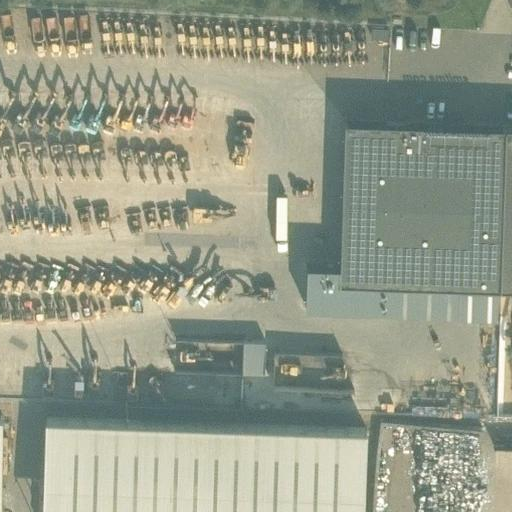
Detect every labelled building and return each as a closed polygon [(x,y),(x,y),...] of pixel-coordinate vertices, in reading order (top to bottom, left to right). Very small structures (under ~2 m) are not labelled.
[(91,13),(42,15),(43,38),(92,36),(91,13)] [(102,45),(153,34),(148,13),(111,21),(110,16),(96,18),(102,45)] [(159,40),(171,38),(167,14),(155,17),(159,40)] [(317,166),(342,166),(339,281),(499,287),(505,125),(462,124),(462,120),(459,117),(451,117),(447,119),(447,123),(384,121),(360,120),(361,87),(319,86),(317,166)] [(511,286),(511,125),(505,125),(499,287),(511,286)] [(241,376),(257,376),(257,342),(241,342),(241,376)] [(360,511),(363,445),(364,425),(41,412),(41,429),(37,511),(360,511)]
